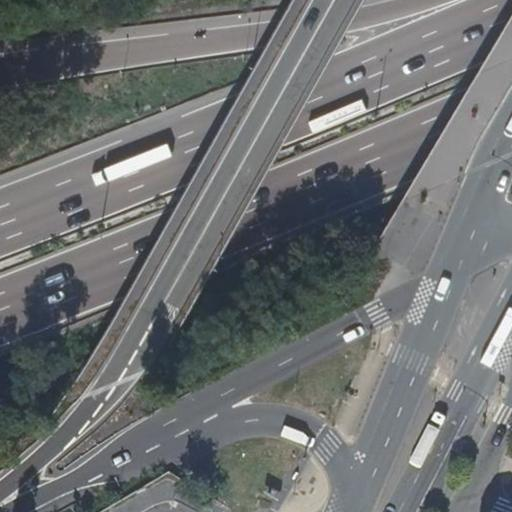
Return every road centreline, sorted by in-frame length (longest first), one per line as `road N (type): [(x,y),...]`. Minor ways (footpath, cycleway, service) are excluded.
road 1 (motorway): [(0,495),(109,388),(329,0)]
road 2 (motorway): [(0,309),(511,100)]
road 3 (motorway): [(511,19),(0,224)]
road 4 (motorway): [(463,0),(0,73)]
road 5 (motorway): [(204,407),(432,283)]
road 6 (primary): [(450,277),(362,507)]
road 7 (motorway): [(5,511),(110,464),(204,407)]
road 8 (primary): [(402,511),(490,343)]
road 9 (motorway): [(204,407),(269,415),(310,431),(352,476)]
road 10 (primary): [(511,141),(450,277)]
